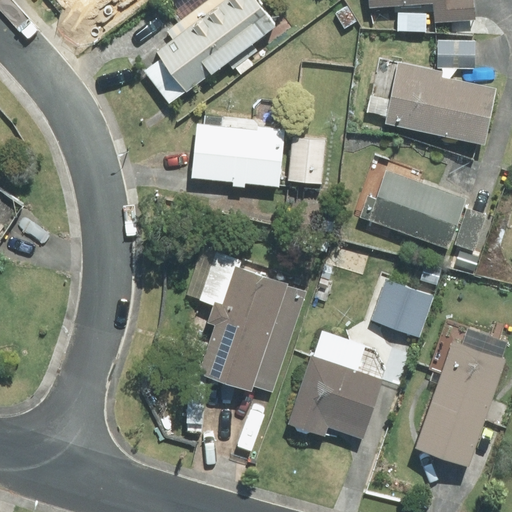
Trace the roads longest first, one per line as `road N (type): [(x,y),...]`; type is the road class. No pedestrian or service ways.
road 1 (residential): [(0,23),(78,123),(105,220),(101,323),(55,472)]
road 2 (residential): [(184,511),(55,472)]
